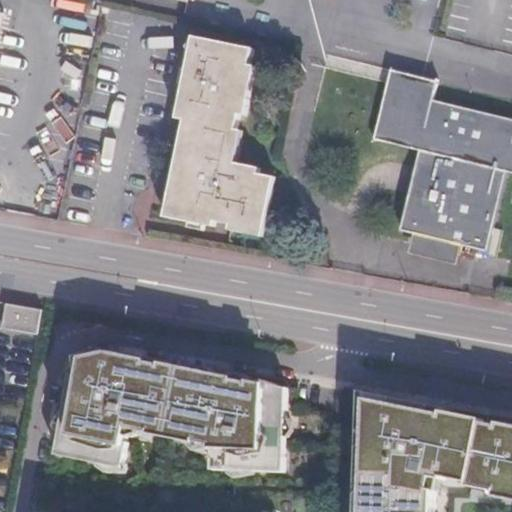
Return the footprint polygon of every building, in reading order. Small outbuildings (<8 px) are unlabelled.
[(0,57),(10,15),(0,13),(0,57)] [(178,119),(160,216),(215,226),(217,215),(233,218),(230,231),(264,237),(276,176),(259,173),(260,168),(237,163),(244,130),(238,129),(241,115),(248,116),(257,67),(251,66),(255,43),(186,30),(170,118),(178,119)] [(442,82),(397,71),(381,140),(425,150),(405,233),(492,254),(511,173),(511,120),(437,103),(442,82)] [(7,305),(3,330),(38,337),(43,311),(7,305)] [(128,442),(131,429),(154,433),(153,434),(199,444),(214,446),(214,470),(286,473),(289,389),(252,381),(252,384),(236,380),(237,377),(199,370),(199,373),(191,371),(184,370),(185,367),(166,364),(165,366),(151,363),(151,361),(111,352),(86,358),(82,377),(72,375),(59,455),(125,469),(130,443),(128,442)] [(502,493),(501,502),(511,503),(511,426),(502,424),(500,431),(486,428),(487,423),(446,414),(421,408),(363,397),(360,511),(434,511),(435,483),(473,489),(502,493)]
